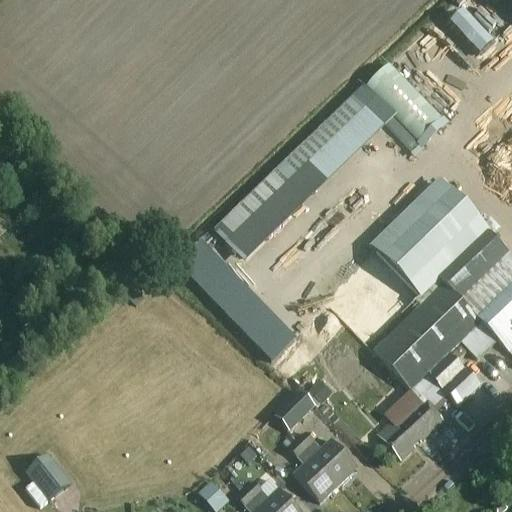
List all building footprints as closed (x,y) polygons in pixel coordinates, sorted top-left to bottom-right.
[(363,92),(416,145),(440,122),(387,68),(363,92)] [(365,153),(378,147),(373,136),(360,142),(365,153)] [(344,205),(333,220),(344,229),(355,214),(344,205)] [(411,240),(406,236),(415,226),(398,211),(383,229),(404,247),(411,240)] [(476,364),(496,344),(507,355),(508,354),(511,358),(511,261),(508,257),(506,259),(474,226),(426,271),(428,275),(381,322),(393,334),(371,357),(408,395),(410,396),(414,393),(426,381),(457,412),(481,389),(450,358),(461,348),(476,364)] [(353,293),(393,255),(378,239),(338,276),(353,293)] [(182,292),(241,343),(256,327),(262,333),(273,321),(265,314),(268,311),(260,304),(256,310),(235,292),(239,288),(221,272),(210,285),(216,291),(207,301),(188,285),(182,292)] [(303,308),(270,344),(290,362),(323,325),(303,308)] [(307,394),(320,407),(328,399),(315,386),(307,394)] [(420,445),(443,424),(414,393),(410,396),(408,395),(383,417),(390,425),(377,437),(401,463),(415,450),(413,449),(419,444),(420,445)] [(313,410),(298,395),(273,421),(288,435),(313,410)] [(254,437),(263,447),(279,432),(270,423),(254,437)] [(297,447),(338,488),(355,472),(329,445),(321,453),(320,454),(303,436),(295,444),(297,447)] [(286,452),(288,455),(302,469),(302,470),(292,479),(319,507),(338,488),(297,447),(295,444),(294,444),(289,438),(281,446),(286,452)] [(48,505),(69,488),(47,459),(26,476),(48,505)] [(69,486),(87,477),(81,466),(64,476),(69,486)] [(9,479),(0,482),(0,489),(10,511),(20,511),(23,511),(9,479)] [(210,486),(197,498),(209,511),(221,511),(228,506),(210,486)] [(252,487),(244,495),(260,511),(294,511),(277,493),(268,503),(252,487)] [(244,511),(260,511),(244,495),(235,503),(244,511)]
